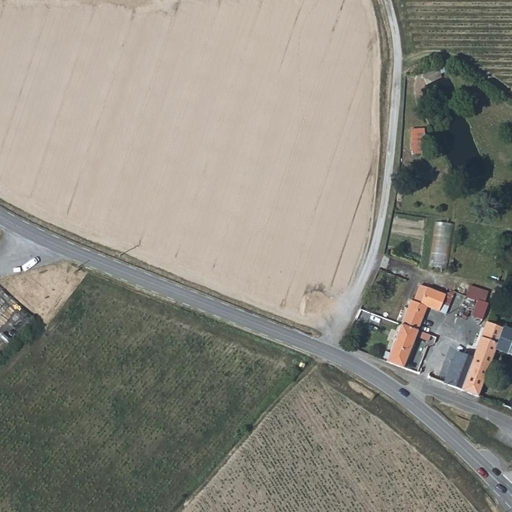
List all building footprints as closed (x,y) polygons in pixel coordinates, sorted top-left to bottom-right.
[(421,154),(421,129),(408,128),(407,154),(421,154)] [(434,222),(430,267),(447,269),(452,223),(434,222)] [(456,290),(445,293),(422,284),(417,301),(430,306),(448,313),(456,290)] [(414,300),(406,317),(410,318),(410,317),(412,313),(414,308),(415,306),(413,305),(416,300),(414,300)] [(415,306),(414,308),(427,313),(430,306),(417,301),(416,300),(413,305),(415,306)] [(479,309),(481,310),(487,312),(490,303),(482,300),(479,309)] [(425,318),(427,313),(414,308),(412,313),(425,318)] [(487,312),(481,310),(478,317),(484,320),(487,312)] [(423,322),(425,318),(412,313),(410,317),(423,322)] [(421,328),(423,322),(410,317),(410,318),(406,317),(404,322),(421,328)] [(404,322),(397,341),(413,347),(421,328),(404,322)] [(505,328),(489,322),(483,338),(499,344),(505,328)] [(499,344),(497,351),(511,356),(511,328),(506,326),(505,328),(499,344)] [(459,352),(453,367),(470,373),(473,365),(489,371),(497,351),(499,344),(483,338),(476,358),(459,352)] [(413,347),(397,341),(388,362),(405,368),(413,347)] [(464,391),(480,397),(489,371),(473,365),(470,373),(464,391)] [(447,384),(464,391),(470,373),(453,367),(447,384)]
